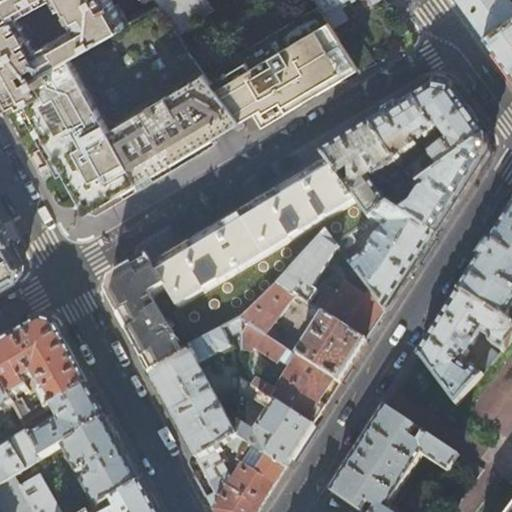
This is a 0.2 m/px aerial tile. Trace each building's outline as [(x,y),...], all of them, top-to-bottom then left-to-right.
[(1,0),(0,1),(0,99),(7,112),(46,90),(38,76),(49,69),(48,67),(70,56),(130,23),(123,10),(119,13),(111,0),(1,0)] [(150,13),(159,8),(152,0),(144,0),(143,1),(150,13)] [(152,0),(159,8),(168,20),(194,0),(152,0)] [(180,36),(211,13),(201,0),(194,0),(168,20),(180,36)] [(312,0),(317,8),(322,15),(349,0),(372,0),(375,3),(379,0),(312,0)] [(511,0),(460,0),(485,33),(486,35),(487,36),(511,17),(511,0)] [(168,20),(159,8),(150,13),(130,23),(70,56),(109,127),(206,71),(180,36),(168,20)] [(347,51),(322,15),(317,8),(241,55),(250,70),(242,75),(237,68),(215,82),(243,119),(263,108),(268,116),(285,106),(288,110),(307,99),(359,68),(349,54),(347,51)] [(511,17),(487,36),(506,62),(511,70),(511,17)] [(349,54),(359,68),(362,72),(376,64),(362,42),(347,51),(349,54)] [(109,127),(70,56),(48,67),(49,69),(38,76),(46,90),(7,112),(25,144),(31,155),(46,147),(51,144),(58,157),(88,212),(97,215),(123,200),(138,191),(138,181),(126,157),(109,127)] [(215,82),(206,71),(109,127),(126,157),(138,181),(196,147),(243,119),(215,82)] [(425,92),(414,99),(436,132),(439,130),(439,131),(448,142),(449,142),(431,157),(441,170),(486,138),(464,106),(451,89),(436,86),(425,92)] [(396,109),(370,124),(396,163),(436,132),(414,99),(396,109)] [(396,163),(370,124),(346,138),(321,153),(329,163),(357,201),(371,219),(389,207),(368,179),(372,177),(374,180),(397,165),(396,163)] [(488,140),(486,138),(441,170),(423,183),(429,189),(428,191),(427,191),(426,190),(425,190),(424,191),(423,191),(422,192),(421,193),(421,194),(413,205),(409,208),(399,200),(389,207),(437,236),(457,204),(489,155),(488,140)] [(423,183),(441,170),(431,157),(425,161),(431,168),(413,181),(417,186),(423,183)] [(178,309),(357,201),(329,163),(299,180),(236,217),(168,257),(153,265),(167,289),(178,309)] [(437,236),(389,207),(371,219),(370,221),(373,227),(380,223),(387,227),(368,255),(353,266),(355,269),(388,312),(414,271),(437,236)] [(511,210),(483,255),(460,291),(511,324),(511,316),(510,315),(511,311),(511,210)] [(5,231),(0,222),(0,287),(4,285),(18,277),(22,262),(5,231)] [(314,287),(340,249),(336,244),(327,233),(279,283),(299,296),(311,304),(319,292),(314,287)] [(336,244),(340,249),(343,253),(358,243),(352,233),(336,244)] [(167,289),(153,265),(148,257),(117,275),(110,299),(127,330),(152,376),(185,358),(178,345),(179,343),(178,340),(175,340),(169,330),(173,327),(169,321),(165,323),(153,301),(154,296),(167,289)] [(327,290),(315,307),(320,310),(327,315),(368,342),(377,328),(388,312),(355,269),(340,294),(332,288),(327,290)] [(267,336),(299,296),(279,283),(243,321),(262,333),(267,336)] [(511,342),(511,324),(460,291),(442,319),(420,354),(457,404),(484,373),(474,366),(471,369),(463,363),(469,354),(473,356),(477,351),(473,348),(483,332),(491,337),(492,343),(504,351),(511,342)] [(355,364),(368,342),(327,315),(300,357),(342,383),(355,364)] [(67,345),(56,325),(42,321),(10,340),(0,345),(0,378),(13,402),(25,424),(51,408),(89,386),(67,345)] [(190,349),(193,354),(200,367),(234,350),(232,344),(236,342),(234,339),(242,334),(242,321),(190,349)] [(300,357),(267,336),(262,333),(255,346),(292,368),(277,391),(258,379),(253,387),(264,393),(315,426),(322,414),(342,383),(300,357)] [(481,365),(487,371),(501,354),(495,349),(481,365)] [(193,354),(185,358),(152,376),(161,391),(186,437),(199,460),(222,447),(226,444),(238,437),(200,367),(193,354)] [(0,409),(13,402),(0,378),(0,409)] [(241,394),(241,391),(241,379),(227,379),(228,394),(241,394)] [(253,387),(241,379),(241,391),(257,402),(264,393),(253,387)] [(96,398),(89,386),(51,408),(58,421),(51,425),(52,426),(36,435),(33,429),(28,432),(43,459),(62,448),(108,419),(96,398)] [(264,393),(257,402),(261,405),(252,419),(261,424),(256,431),(240,421),(239,437),(287,468),(301,447),(315,426),(264,393)] [(332,491),(363,511),(398,511),(390,506),(423,455),(451,473),(454,468),(475,481),(483,470),(386,407),(359,449),(332,491)] [(125,450),(108,419),(62,448),(77,475),(87,473),(90,478),(82,484),(97,511),(143,483),(125,450)] [(0,485),(15,476),(43,459),(28,432),(13,440),(12,439),(0,445),(0,485)] [(239,437),(238,437),(226,444),(241,455),(237,460),(244,465),(234,480),(226,466),(231,463),(227,457),(222,459),(220,455),(224,452),(222,447),(199,460),(197,461),(221,502),(215,510),(215,511),(259,511),(265,503),(287,468),(239,437)] [(221,502),(197,461),(191,465),(215,510),(221,502)] [(62,511),(40,475),(21,487),(36,511),(62,511)] [(36,511),(21,487),(15,476),(0,485),(0,507),(1,507),(4,511),(36,511)] [(158,511),(152,500),(143,483),(97,511),(94,511),(158,511)]
